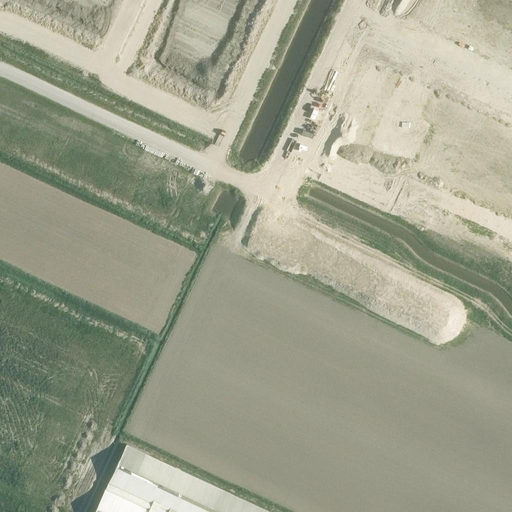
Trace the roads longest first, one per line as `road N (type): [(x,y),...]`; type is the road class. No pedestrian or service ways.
road 1 (residential): [(210,165),(266,192),(346,19)]
road 2 (residential): [(0,68),(210,165)]
road 3 (residential): [(346,19),(511,94)]
road 4 (residential): [(225,130),(287,0)]
road 5 (residential): [(101,65),(225,130)]
